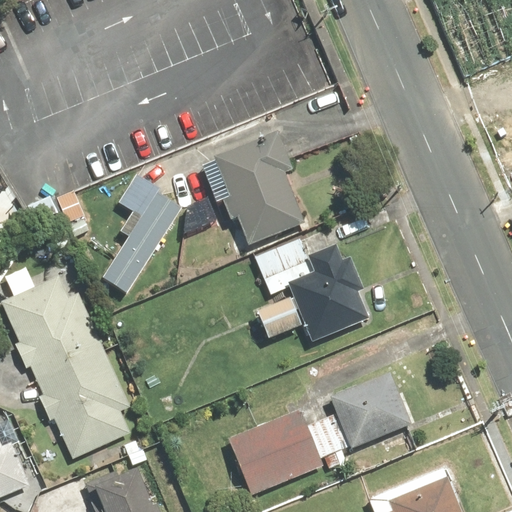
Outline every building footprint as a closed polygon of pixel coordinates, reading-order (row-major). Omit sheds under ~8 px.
[(286,131),(221,154),(252,244),(310,223),(288,162),(296,159),(286,131)] [(130,290),(186,203),(138,172),(120,200),(136,210),(124,230),(134,236),(108,276),(130,290)] [(309,237),(259,255),(273,294),(295,287),(298,295),(264,307),(274,337),(313,323),(319,340),(376,320),(363,283),(367,282),(359,259),(351,262),(344,244),(315,254),(309,237)] [(16,295),(5,300),(75,456),(132,430),(122,409),(134,404),(82,288),(70,294),(62,275),(42,284),(32,262),(6,274),(16,295)] [(334,394),(356,448),(417,423),(396,370),(334,394)] [(304,411),(233,439),(255,492),(325,464),(304,411)] [(0,495),(33,482),(14,438),(4,442),(0,432),(0,495)] [(170,511),(146,456),(96,478),(110,511),(170,511)] [(469,511),(452,467),(375,498),(380,511),(469,511)]
